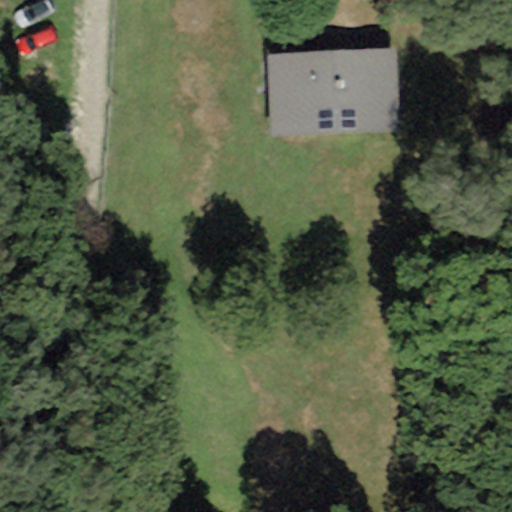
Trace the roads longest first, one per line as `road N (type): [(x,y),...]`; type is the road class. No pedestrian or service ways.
road 1 (track): [(81,207),(67,356),(108,511)]
road 2 (track): [(81,207),(94,0)]
